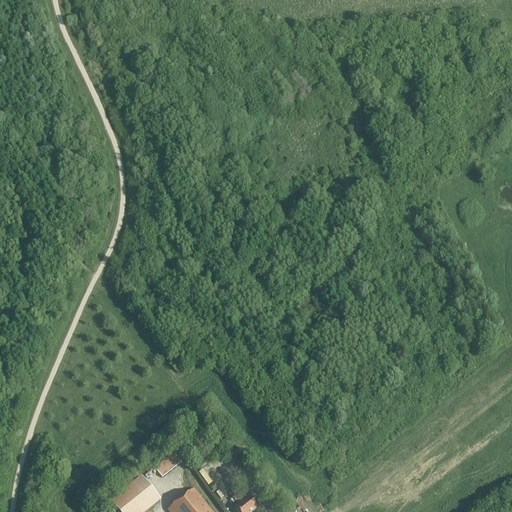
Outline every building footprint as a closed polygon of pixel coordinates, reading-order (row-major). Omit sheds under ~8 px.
[(155,469),(162,478),(181,465),(173,455),(155,469)] [(206,468),(201,471),(209,484),(213,481),(206,468)] [(109,503),(116,511),(146,511),(159,502),(140,478),(109,503)] [(167,510),(168,511),(210,511),(193,490),(167,510)] [(233,508),(236,511),(252,511),(257,508),(247,497),(243,500),(238,494),(233,499),(238,505),(233,508)]
